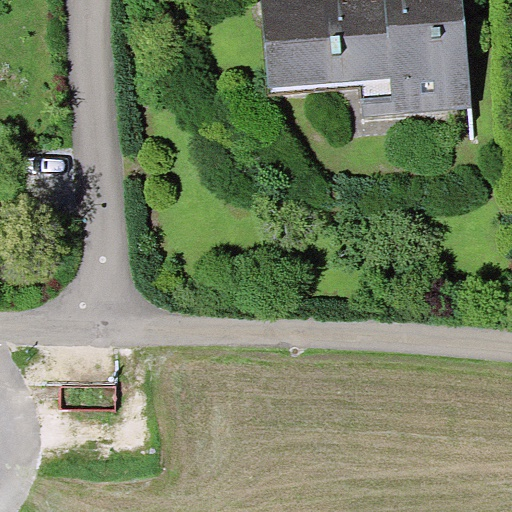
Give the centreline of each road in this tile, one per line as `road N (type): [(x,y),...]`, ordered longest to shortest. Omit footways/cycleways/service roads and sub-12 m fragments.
road 1 (residential): [(108,329),(511,345)]
road 2 (residential): [(87,0),(108,329)]
